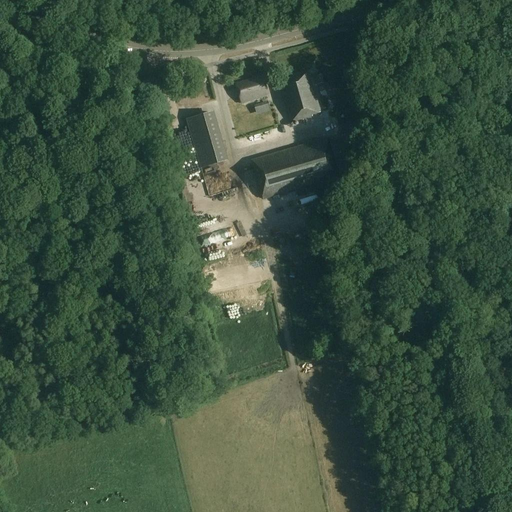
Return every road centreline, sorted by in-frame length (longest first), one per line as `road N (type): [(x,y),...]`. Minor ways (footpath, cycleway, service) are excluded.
road 1 (tertiary): [(3,0),(100,42),(164,51),(209,50),(405,0)]
road 2 (track): [(41,100),(47,178),(118,411)]
road 3 (track): [(123,71),(41,100),(0,135)]
